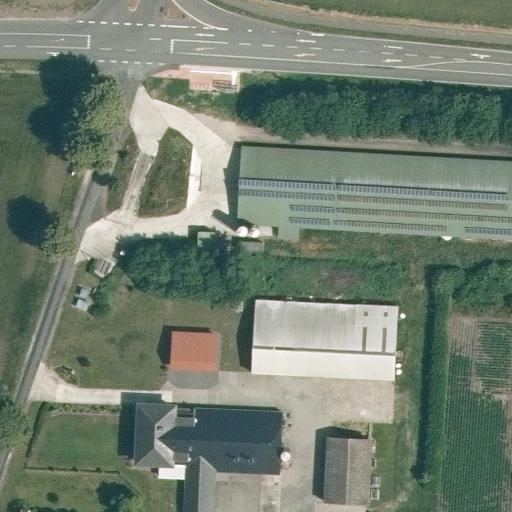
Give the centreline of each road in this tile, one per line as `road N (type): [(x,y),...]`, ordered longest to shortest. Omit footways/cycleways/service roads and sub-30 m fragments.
road 1 (unclassified): [(133,45),(127,90),(0,471)]
road 2 (tertiary): [(511,72),(133,45)]
road 3 (tertiary): [(133,45),(0,41)]
